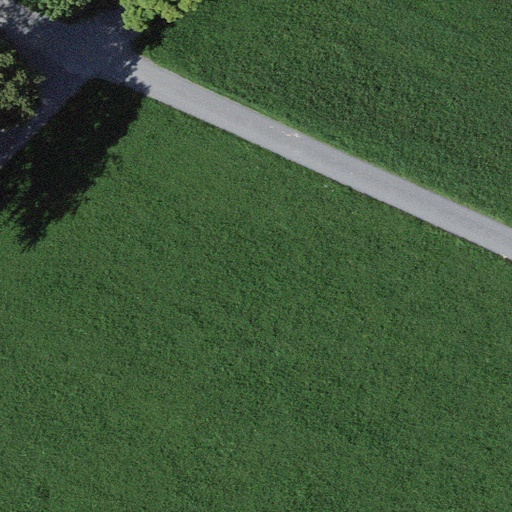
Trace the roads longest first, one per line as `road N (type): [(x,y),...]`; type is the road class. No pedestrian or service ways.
road 1 (track): [(511,244),(0,13)]
road 2 (track): [(0,157),(156,0)]
